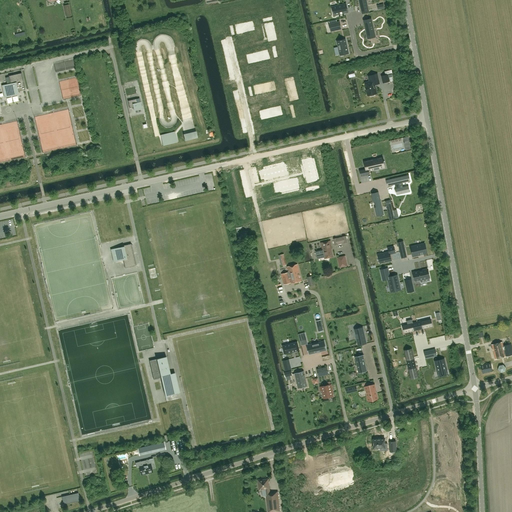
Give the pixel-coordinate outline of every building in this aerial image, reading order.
[(366,0),(359,0),(362,13),(369,11),(366,0)] [(346,4),(332,7),(334,15),(348,12),(346,4)] [(371,19),(364,20),(368,39),(375,37),(371,19)] [(340,22),(329,24),(330,27),(333,26),(334,31),(341,29),(340,22)] [(345,39),(337,41),(340,55),(348,54),(345,39)] [(21,73),(9,76),(9,77),(10,83),(11,84),(7,84),(2,86),(5,98),(19,94),(18,91),(25,90),(21,73)] [(370,82),(365,83),(368,96),(370,95),(370,96),(374,95),(374,94),(376,94),(374,85),(379,84),(377,74),(368,76),(370,82)] [(142,108),(140,102),(137,103),(136,99),(128,101),(129,108),(133,107),(134,110),(142,108)] [(197,137),(197,136),(196,132),(184,135),(185,139),(185,140),(197,137)] [(383,159),(383,157),(377,159),(374,160),(374,159),(364,161),(365,169),(359,170),(359,171),(360,171),(361,176),(361,177),(370,174),(369,171),(375,170),(374,169),(379,168),(379,169),(385,167),(384,161),(384,159),(383,159)] [(397,195),(409,192),(408,185),(403,187),(402,183),(410,181),(408,175),(386,180),(387,187),(395,185),(396,185),(397,188),(396,188),(395,188),(397,195)] [(374,207),(376,213),(383,211),(378,192),(371,193),(373,203),(374,202),(375,207),(374,207)] [(395,219),(390,200),(385,201),(389,221),(395,219)] [(344,243),(347,242),(345,236),(333,239),(335,245),(338,244),(338,243),(343,242),(344,243)] [(324,258),(333,257),(331,249),(332,249),(330,241),(321,243),(323,250),(316,251),(317,257),(324,256),(324,258)] [(120,247),(113,249),(116,261),(123,260),(125,268),(136,265),(131,244),(120,246),(120,247)] [(427,253),(425,244),(411,247),(413,256),(421,255),(421,254),(423,254),(423,255),(423,254),(427,253)] [(380,263),(391,261),(390,254),(395,253),(394,247),(388,248),(389,252),(378,254),(380,263)] [(347,266),(345,256),(338,258),(340,267),(347,266)] [(287,267),(288,272),(282,274),(284,284),(291,283),(291,284),(301,281),(297,264),(287,267)] [(388,279),(391,291),(400,289),(397,275),(390,277),(388,268),(380,270),(383,280),(388,279)] [(428,269),(413,272),(415,281),(430,278),(428,269)] [(411,280),(405,281),(408,293),(413,291),(411,280)] [(404,333),(418,330),(417,325),(417,322),(413,323),(412,319),(406,321),(407,324),(403,326),(404,333)] [(417,322),(417,325),(421,324),(422,329),(432,326),(430,319),(417,322)] [(363,327),(354,329),(358,345),(363,344),(362,342),(366,341),(363,327)] [(297,342),(282,346),(284,354),(299,350),(297,342)] [(322,342),(307,345),(309,354),(324,350),(322,342)] [(502,342),(491,345),(495,359),(511,354),(511,347),(511,344),(503,346),(502,342)] [(404,351),(408,365),(415,363),(412,349),(404,351)] [(363,355),(355,357),(358,373),(367,371),(363,355)] [(163,363),(162,358),(158,359),(149,361),(153,380),(161,378),(165,395),(174,393),(167,362),(163,363)] [(446,366),(444,359),(435,361),(436,368),(438,368),(439,376),(446,374),(445,366),(446,366)] [(418,377),(415,363),(408,365),(411,379),(418,377)] [(492,371),(491,363),(481,365),(483,373),(492,371)] [(317,369),(319,376),(328,374),(327,367),(328,367),(328,366),(317,369)] [(304,371),(295,373),(298,388),(307,386),(305,378),(304,375),(305,375),(304,375),(303,371),(304,371)] [(333,394),(331,384),(320,387),(321,391),(322,390),(323,398),(333,396),(333,394)] [(376,399),(378,398),(376,393),(376,391),(374,385),(365,387),(365,390),(365,391),(366,391),(367,396),(368,401),(370,400),(370,401),(376,399)] [(385,439),(373,440),(373,449),(379,448),(379,451),(388,450),(387,443),(385,443),(385,439)] [(164,442),(146,446),(148,452),(165,448),(164,442)] [(139,467),(141,475),(152,472),(151,468),(155,467),(153,458),(149,459),(150,464),(139,467)] [(169,479),(165,468),(159,470),(163,481),(169,479)] [(270,493),(269,486),(268,485),(268,483),(268,482),(268,479),(258,480),(259,490),(265,489),(267,511),(271,511),(272,511),(275,511),(277,511),(280,511),(278,491),(274,492),(273,492),(270,493)] [(78,493),(61,497),(63,505),(80,501),(78,493)]
